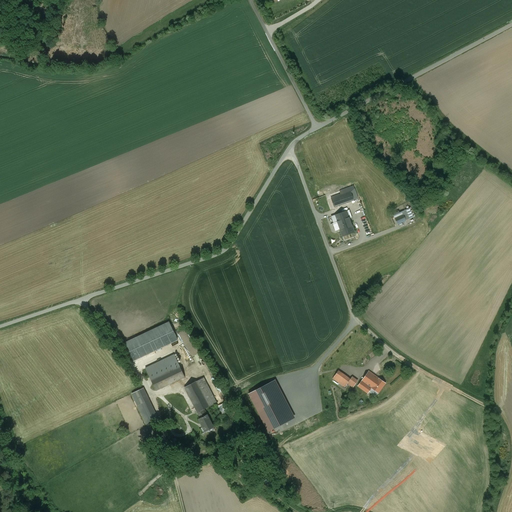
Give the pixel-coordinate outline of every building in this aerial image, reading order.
[(354,189),(352,187),(340,191),(340,194),(347,192),(350,201),(357,199),(354,189)] [(340,194),(331,198),(335,207),(350,201),(347,192),(340,194)] [(347,211),(334,215),(337,222),(337,223),(349,218),(348,214),(347,211)] [(403,215),(394,219),(397,224),(405,220),(403,215)] [(349,218),(337,223),(339,230),(342,236),(354,232),(349,218)] [(169,321),(125,342),(134,361),(178,340),(169,321)] [(174,354),(145,367),(156,390),(185,377),(174,354)] [(350,379),(338,371),(333,378),(345,387),(350,379)] [(368,371),(357,386),(367,393),(371,388),(378,378),(368,371)] [(216,403),(203,378),(197,381),(210,406),(216,403)] [(378,378),(371,388),(378,393),(385,383),(378,378)] [(275,380),(249,394),(268,431),(294,418),(275,380)] [(210,406),(197,381),(184,388),(197,412),(203,410),(204,409),(210,406)] [(144,388),(131,394),(147,426),(159,419),(144,388)] [(213,427),(204,411),(203,410),(197,412),(200,418),(198,419),(202,427),(201,428),(203,433),(213,427)]
